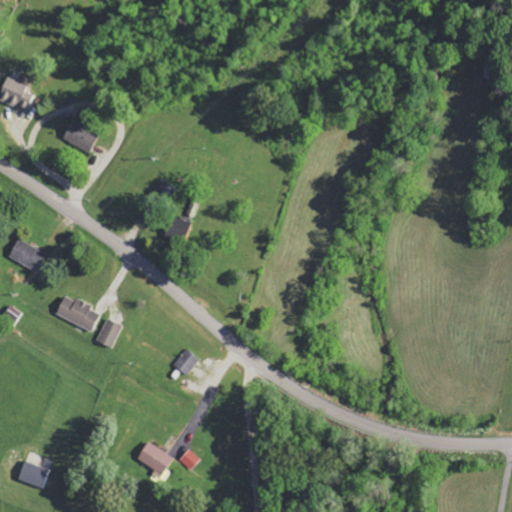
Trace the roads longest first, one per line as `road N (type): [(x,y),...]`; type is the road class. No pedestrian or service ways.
road 1 (secondary): [(511,438),(411,432),(333,406),(269,367),(142,260),(0,160)]
road 2 (residential): [(257,358),(284,454),(278,511)]
